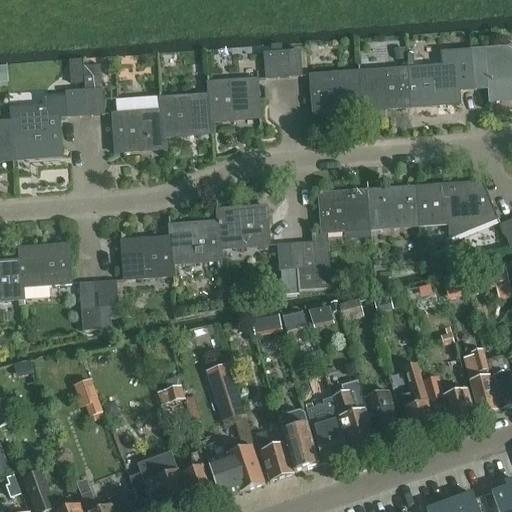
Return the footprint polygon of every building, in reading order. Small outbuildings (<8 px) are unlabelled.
[(282,46),(272,47),(273,57),(280,57),(283,56),(282,46)] [(485,50),(472,51),(473,63),(474,63),(475,89),(484,88),(491,87),(492,106),(511,104),(511,52),(508,50),(502,49),(485,50)] [(406,50),(395,51),(396,62),(406,61),(406,50)] [(441,71),(411,73),(414,112),(462,108),(461,97),(461,90),(475,89),(474,63),(473,63),(472,51),(455,53),(450,54),(445,58),(442,62),(441,71)] [(303,55),(292,56),(294,81),(302,80),(305,80),(303,55)] [(283,56),(280,57),(282,82),(294,81),(292,56),(283,56)] [(273,57),(268,58),(270,83),(282,82),(280,57),(273,57)] [(101,67),(84,68),(85,77),(85,85),(86,95),(92,94),(103,93),(102,78),(101,67)] [(7,68),(0,68),(0,83),(1,83),(1,88),(10,88),(7,68)] [(411,73),(362,77),(365,115),(414,112),(411,73)] [(85,77),(71,78),(72,86),(85,85),(85,77)] [(362,77),(314,80),(316,119),(365,115),(362,77)] [(261,85),(210,88),(211,100),(213,127),(264,124),(261,85)] [(103,93),(92,94),(94,119),(106,118),(104,93),(103,93)] [(86,95),(80,95),(82,120),(94,119),(92,94),(86,95)] [(80,95),(68,96),(70,121),(82,120),(80,95)] [(117,119),(115,119),(117,148),(118,157),(165,154),(164,142),(162,116),(161,103),(160,98),(116,102),(117,119)] [(44,108),(11,110),(12,126),(13,126),(16,163),(64,159),(63,145),(61,122),(61,120),(69,120),(67,99),(43,101),(44,108)] [(211,100),(161,103),(162,116),(164,142),(214,139),(213,127),(211,100)] [(12,126),(0,126),(0,164),(16,163),(13,126),(12,126)] [(444,192),(417,194),(420,232),(449,230),(450,241),(499,221),(485,190),(482,183),(444,187),(444,192)] [(417,194),(369,196),(371,235),(420,232),(417,194)] [(304,274),(300,275),(300,291),(331,289),(329,248),(328,237),(371,235),(369,196),(320,199),(323,234),(313,235),(313,244),(302,245),(304,274)] [(266,212),(218,215),(219,227),(221,256),(268,253),(266,212)] [(511,221),(501,226),(511,251),(511,250),(511,221)] [(219,227),(172,230),(173,242),(174,272),(222,268),(221,256),(219,227)] [(173,242),(123,245),(124,252),(125,270),(125,283),(126,285),(175,282),(174,272),(173,242)] [(302,245),(290,246),(292,275),(300,275),(304,274),(302,245)] [(280,273),(273,273),(274,287),(282,287),(283,296),(276,296),(276,301),(284,300),(284,299),(300,297),(300,291),(300,275),(292,275),(290,246),(278,247),(279,251),(280,273)] [(69,250),(21,253),(22,266),(24,292),(71,289),(71,286),(69,250)] [(22,266),(0,267),(0,306),(24,305),(24,292),(22,266)] [(507,269),(483,275),(487,292),(511,286),(510,282),(508,276),(507,269)] [(483,275),(471,278),(475,295),(487,292),(483,275)] [(461,277),(445,281),(448,295),(464,292),(462,282),(461,277)] [(105,313),(101,313),(102,333),(111,332),(111,321),(116,320),(116,312),(114,287),(103,288),(105,313)] [(103,288),(92,289),(93,313),(101,313),(105,313),(103,288)] [(92,289),(80,290),(82,314),(83,334),(102,333),(101,313),(93,313),(92,289)] [(391,300),(375,304),(378,315),(394,311),(391,300)] [(360,301),(339,306),(341,314),(344,325),(365,320),(360,301)] [(338,304),(330,306),(331,309),(333,316),(341,314),(339,306),(338,304)] [(331,309),(309,313),(315,331),(335,326),(333,316),(331,309)] [(303,312),(283,317),(289,339),(309,333),(303,312)] [(263,315),(251,318),(251,319),(255,339),(283,334),(280,318),(264,320),(264,318),(263,315)] [(511,341),(508,326),(499,329),(504,346),(511,343),(511,341)] [(448,336),(442,338),(445,348),(455,345),(451,329),(446,331),(448,336)] [(315,339),(295,346),(299,358),(319,352),(315,339)] [(473,359),(465,361),(471,384),(481,418),(500,413),(487,363),(484,352),(472,355),(473,359)] [(495,360),(487,363),(500,413),(511,409),(511,380),(510,373),(511,373),(506,357),(495,360)] [(231,366),(206,374),(224,428),(237,424),(243,441),(253,437),(231,366)] [(412,396),(402,399),(413,438),(437,431),(434,421),(423,384),(418,367),(405,371),(412,396)] [(439,380),(423,384),(434,421),(448,417),(451,427),(477,419),(469,392),(445,399),(439,380)] [(344,396),(333,400),(333,401),(351,458),(378,449),(367,411),(364,401),(358,383),(342,388),(344,396)] [(181,389),(157,395),(161,409),(185,402),(183,391),(182,388),(181,389)] [(331,394),(323,396),(325,403),(333,401),(333,400),(331,394)] [(390,394),(364,401),(367,411),(378,449),(403,441),(390,394)] [(196,399),(187,401),(189,411),(198,408),(196,399)] [(5,401),(0,402),(0,429),(14,424),(5,401)] [(308,408),(307,413),(312,428),(324,467),(351,458),(333,401),(325,403),(323,404),(322,408),(315,410),(314,406),(308,408)] [(115,402),(104,407),(109,420),(120,416),(115,402)] [(196,433),(209,429),(205,414),(191,418),(196,433)] [(284,418),(281,424),(284,434),(287,445),(286,446),(295,476),(320,468),(308,427),(306,417),(300,414),(284,418)] [(267,435),(257,438),(262,454),(270,485),(295,477),(295,476),(286,446),(271,450),(267,435)] [(0,445),(0,479),(11,475),(0,445)] [(236,455),(209,464),(222,501),(241,495),(249,492),(266,487),(253,449),(244,452),(236,455)] [(134,453),(121,459),(128,480),(133,492),(140,511),(148,511),(159,507),(161,511),(192,511),(175,467),(157,474),(160,481),(148,486),(143,474),(141,474),(134,453)] [(193,472),(181,476),(186,488),(193,511),(197,511),(217,504),(200,455),(192,458),(193,472)] [(58,511),(43,474),(23,482),(34,511),(81,511),(80,506),(65,511),(58,511)] [(11,487),(7,489),(11,501),(22,497),(15,478),(8,481),(11,487)] [(508,491),(493,496),(498,511),(511,511),(511,482),(506,485),(508,491)] [(99,511),(88,483),(77,486),(86,511),(140,511),(133,492),(109,501),(112,508),(99,511)] [(479,511),(474,496),(451,504),(453,511),(479,511)]
